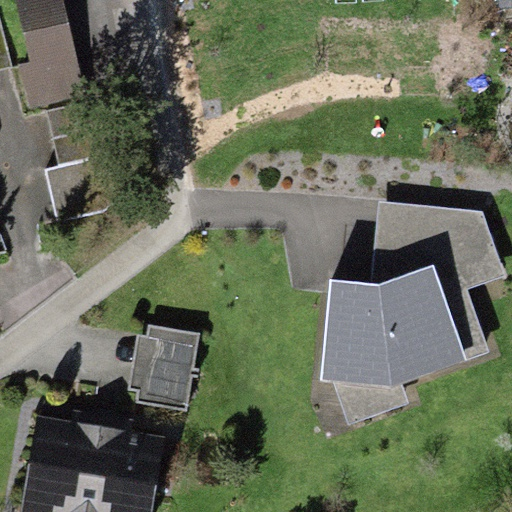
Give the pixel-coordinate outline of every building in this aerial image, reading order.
[(83,97),(62,0),(15,0),(29,63),(19,65),(28,108),(83,97)] [(115,212),(93,103),(46,112),(57,167),(45,169),(56,224),(115,212)] [(370,286),(329,283),(320,380),(391,387),(488,353),(465,289),(504,276),(482,212),(377,200),(370,286)] [(137,402),(186,409),(197,333),(148,326),(146,336),(136,334),(128,390),(139,391),(137,402)] [(21,511),(151,511),(163,438),(37,417),(21,511)]
